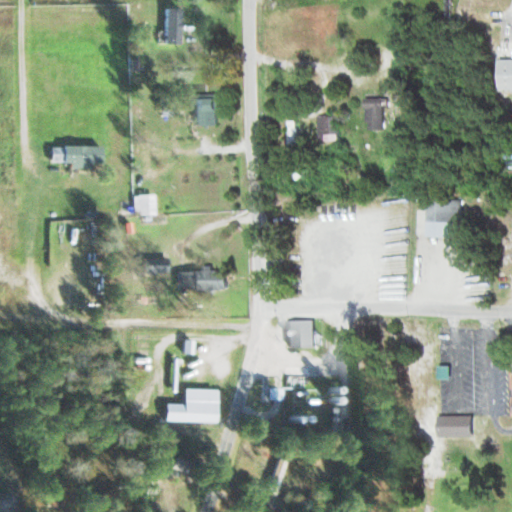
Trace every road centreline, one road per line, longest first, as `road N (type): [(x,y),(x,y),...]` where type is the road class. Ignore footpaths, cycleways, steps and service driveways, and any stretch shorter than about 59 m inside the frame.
road 1 (residential): [(207,511),(263,309),(250,0)]
road 2 (residential): [(258,328),(47,292),(0,253)]
road 3 (residential): [(511,309),(263,309)]
